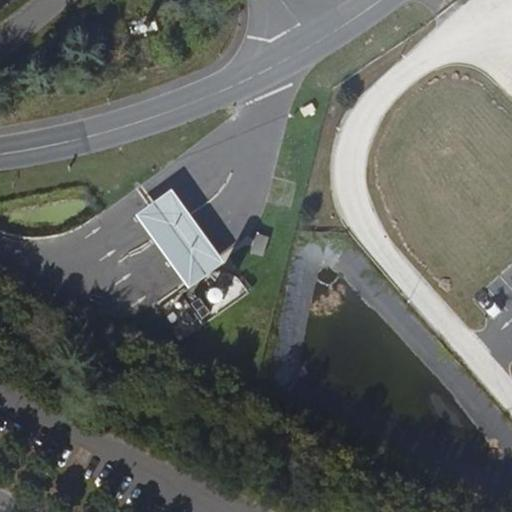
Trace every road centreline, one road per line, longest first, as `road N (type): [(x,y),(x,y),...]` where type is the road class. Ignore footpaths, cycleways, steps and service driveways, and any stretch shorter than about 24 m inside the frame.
road 1 (unknown): [(511,29),(390,87),(348,155),(350,193),(397,266),(511,393)]
road 2 (unclassified): [(0,152),(163,114),(316,42)]
